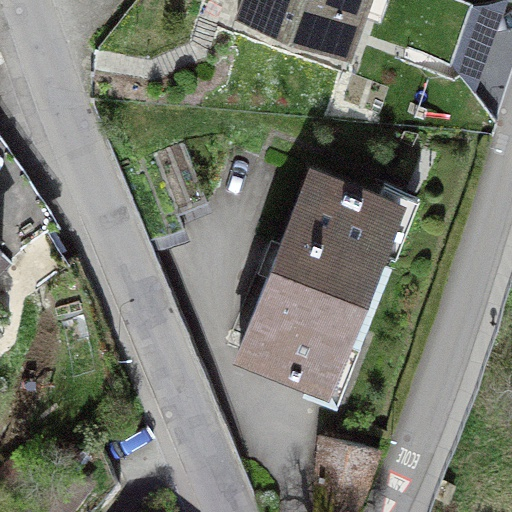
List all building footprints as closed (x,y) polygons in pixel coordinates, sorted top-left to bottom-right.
[(347,50),(364,0),(242,0),(238,12),(347,50)] [(184,141),(120,168),(150,239),(184,225),(179,211),(208,199),(184,141)] [(0,272),(12,261),(37,288),(68,264),(0,158),(0,272)] [(328,381),(399,204),(310,169),(240,345),(328,381)] [(317,434),(312,502),(355,511),(385,448),(317,434)]
